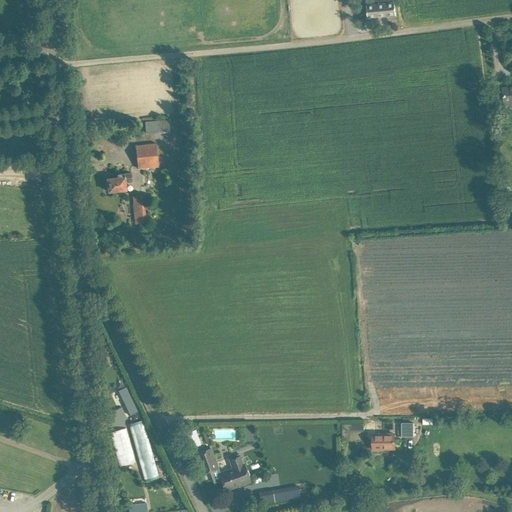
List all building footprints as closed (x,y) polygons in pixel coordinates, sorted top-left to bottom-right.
[(366,0),(366,5),(368,18),(396,15),(394,2),(393,0),(366,0)] [(511,87),(503,89),(505,105),(511,103),(511,87)] [(169,120),(145,122),(146,133),(170,131),(169,120)] [(156,143),(135,145),(138,168),(158,166),(156,143)] [(107,178),(108,192),(126,190),(125,182),(131,181),(130,173),(117,174),(118,177),(107,178)] [(136,224),(146,223),(143,195),(133,196),(136,224)] [(126,387),(118,391),(130,416),(138,412),(126,387)] [(414,436),(414,423),(402,422),(402,436),(414,436)] [(342,423),(342,438),(349,438),(348,430),(364,429),(363,423),(342,423)] [(395,447),(395,436),(395,434),(376,434),(375,423),(368,423),(368,437),(373,437),(373,450),(383,449),(383,447),(395,447)] [(242,465),(241,460),(241,458),(240,455),(238,454),(236,455),(236,458),(230,460),(233,468),(220,473),(211,448),(196,454),(203,473),(210,470),(214,482),(221,479),(225,490),(236,486),(235,485),(240,483),(240,485),(250,481),(243,464),(242,465)] [(265,494),(263,477),(255,478),(257,495),(265,494)]
